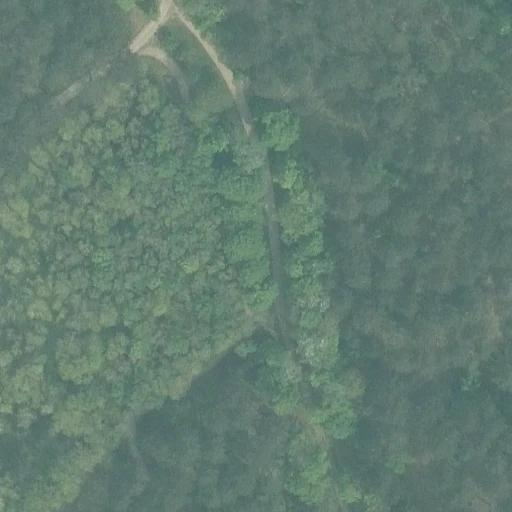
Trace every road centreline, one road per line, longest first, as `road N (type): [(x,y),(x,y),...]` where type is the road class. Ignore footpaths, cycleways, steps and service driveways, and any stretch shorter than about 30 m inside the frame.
road 1 (track): [(344,511),(283,325),(240,99),(170,0)]
road 2 (track): [(59,511),(86,467),(143,407),(249,329),(283,325)]
road 3 (track): [(277,287),(413,161),(511,113)]
